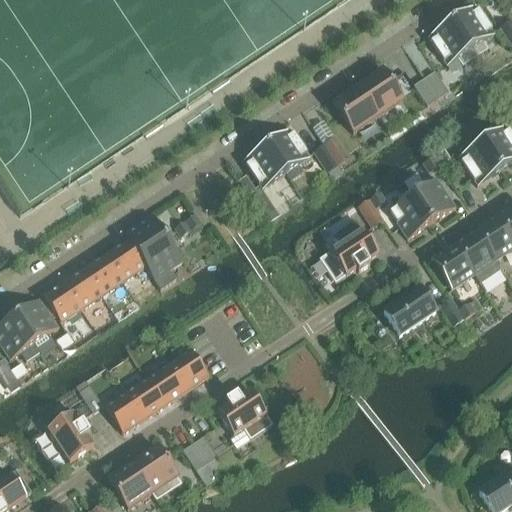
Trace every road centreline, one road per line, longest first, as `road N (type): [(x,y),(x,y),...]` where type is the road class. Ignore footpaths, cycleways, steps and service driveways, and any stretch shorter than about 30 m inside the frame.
road 1 (residential): [(34,511),(511,194)]
road 2 (residential): [(460,0),(0,305)]
